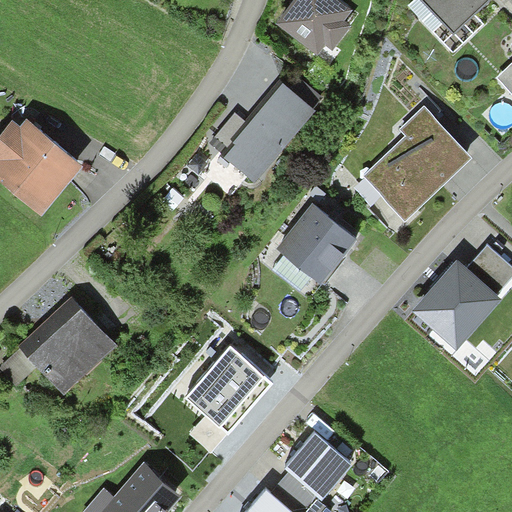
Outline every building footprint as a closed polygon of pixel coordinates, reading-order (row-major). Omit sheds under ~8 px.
[(304,0),(284,27),(324,57),(354,16),(332,0),(304,0)] [(419,0),(451,32),(483,0),(419,0)] [(511,66),(499,79),(511,92),(511,66)] [(274,89),(218,156),(248,181),(304,115),(274,89)] [(410,131),(364,174),(404,216),(469,156),(425,109),(406,127),(410,131)] [(21,125),(0,149),(0,192),(28,216),(71,167),(21,125)] [(306,204),(272,247),(314,281),(349,237),(306,204)] [(468,268),(497,293),(511,276),(511,267),(488,246),(468,268)] [(457,259),(412,311),(456,348),(501,297),(497,293),(468,268),(457,259)] [(67,303),(17,350),(33,367),(58,392),(108,345),(67,303)] [(270,368),(229,335),(187,388),(228,420),(270,368)] [(0,370),(14,385),(33,367),(17,350),(0,366),(0,370)] [(282,478),(308,500),(312,504),(342,470),(308,440),(278,474),(282,478)] [(155,511),(178,486),(145,459),(107,504),(116,511),(155,511)] [(282,478),(265,497),(282,511),(297,511),(308,500),(282,478)] [(261,493),(244,511),(282,511),(265,497),(261,493)]
